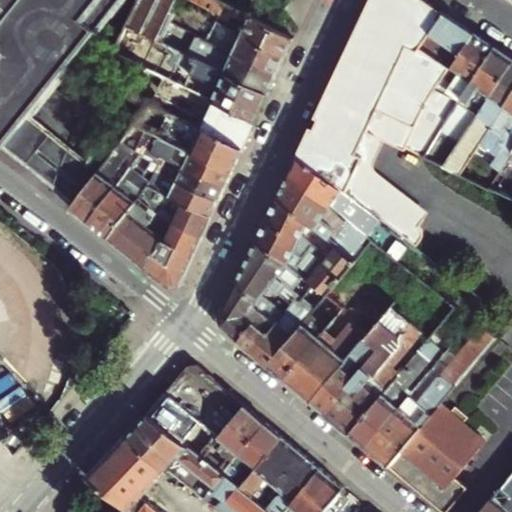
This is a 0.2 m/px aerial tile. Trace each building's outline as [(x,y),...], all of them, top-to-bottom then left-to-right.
[(31,114),(121,0),(0,0),(0,138),(7,144),(16,132),(43,153),(47,127),(31,114)] [(258,121),(265,105),(270,94),(212,66),(161,42),(178,0),(139,0),(116,55),(146,69),(200,94),(207,79),(220,86),(213,100),(258,121)] [(192,0),(219,14),(223,2),(219,0),(192,0)] [(477,32),(429,0),(372,0),(339,69),(448,120),(454,111),(462,100),(462,99),(454,95),(439,88),(446,79),(477,32)] [(219,14),(233,21),(238,9),(223,2),(219,14)] [(287,57),(296,39),(238,9),(233,21),(248,29),(244,37),(287,57)] [(225,39),(240,46),(244,37),(229,30),(225,39)] [(462,99),(497,46),(477,32),(446,79),(458,87),(454,95),(462,99)] [(279,76),(287,57),(244,37),(240,46),(235,55),(279,76)] [(481,112),(511,66),(511,56),(497,46),(462,99),(462,100),(471,106),(481,112)] [(279,76),(235,55),(220,48),(212,66),(270,94),(279,76)] [(461,173),(491,127),(511,95),(511,66),(481,112),(462,140),(443,128),(424,155),(461,173)] [(186,121),(245,148),(258,121),(213,100),(200,94),(146,69),(132,95),(152,105),(157,96),(190,111),(186,121)] [(311,126),(298,153),(364,205),(407,238),(416,245),(422,237),(423,231),(422,229),(419,225),(401,208),(399,211),(365,179),(368,176),(358,167),(364,155),(357,152),(368,130),(405,148),(406,145),(422,153),(421,154),(424,155),(443,128),(448,120),(339,69),(316,116),(319,118),(315,128),(311,126)] [(200,94),(213,100),(220,86),(207,79),(200,94)] [(511,151),(511,95),(491,127),(503,135),(498,143),(504,146),(501,151),(509,156),(511,151)] [(186,121),(190,111),(157,96),(152,105),(186,121)] [(454,111),(463,117),(471,106),(462,100),(454,111)] [(235,171),(245,148),(186,121),(152,105),(137,125),(161,137),(166,124),(198,140),(193,152),(235,171)] [(228,186),(235,171),(193,152),(161,137),(137,125),(122,144),(131,148),(156,158),(161,159),(162,156),(228,186)] [(71,207),(90,222),(118,187),(111,182),(130,156),(127,153),(131,148),(122,144),(71,207)] [(364,205),(298,153),(287,175),(343,218),(350,223),(364,205)] [(111,182),(118,187),(138,162),(130,156),(111,182)] [(220,201),(228,186),(162,156),(161,159),(155,170),(220,201)] [(145,176),(150,180),(155,170),(161,159),(156,158),(145,176)] [(214,216),(220,201),(155,170),(150,180),(151,182),(214,216)] [(334,229),(343,218),(287,175),(277,198),(355,260),(367,246),(363,244),(368,237),(363,233),(353,245),(334,229)] [(175,222),(204,236),(214,216),(151,182),(150,180),(144,188),(159,200),(170,206),(165,217),(169,219),(174,208),(180,211),(175,222)] [(90,222),(107,236),(126,211),(134,200),(118,187),(90,222)] [(328,293),(355,260),(277,198),(257,239),(315,283),(328,293)] [(172,228),(166,225),(169,219),(165,217),(162,223),(134,200),(126,211),(160,239),(195,256),(204,236),(175,222),(172,228)] [(195,256),(160,239),(126,211),(107,236),(172,288),(181,285),(195,256)] [(363,244),(367,246),(372,240),(368,237),(363,244)] [(303,297),(315,283),(257,239),(237,281),(259,298),(274,280),(297,298),(300,301),(303,297)] [(254,323),(268,333),(287,310),(293,303),(297,298),(274,280),(259,298),(237,281),(226,304),(220,316),(223,326),(240,340),(254,323)] [(303,297),(316,307),(328,293),(315,283),(303,297)] [(432,335),(394,303),(383,316),(422,347),(432,335)] [(240,340),(269,364),(303,322),(287,310),(268,333),(254,323),(240,340)] [(351,433),(419,350),(422,347),(383,316),(369,333),(365,337),(378,348),(366,363),(355,376),(326,411),(351,433)] [(320,337),(323,334),(305,319),(303,322),(269,364),(286,378),(320,337)] [(286,378),(313,400),(365,337),(369,333),(352,319),(330,345),(320,337),(286,378)] [(326,411),(355,376),(347,370),(359,356),(366,363),(378,348),(365,337),(313,400),(326,411)] [(367,446),(410,395),(404,390),(430,359),(419,350),(351,433),(367,446)] [(440,402),(462,375),(450,366),(445,372),(443,370),(417,401),(410,395),(367,446),(389,464),(440,402)] [(389,464),(447,511),(448,511),(470,486),(458,476),(488,439),(464,421),(469,415),(455,404),(451,410),(440,402),(389,464)] [(224,473),(234,461),(268,422),(249,406),(223,436),(226,439),(218,448),(229,457),(219,469),(224,473)] [(149,414),(129,435),(168,469),(172,465),(183,453),(222,484),(228,476),(224,473),(219,469),(149,414)] [(234,461),(251,475),(284,436),(268,422),(234,461)] [(168,469),(129,435),(90,476),(136,511),(273,511),(267,506),(258,500),(241,487),(236,483),(228,476),(222,484),(212,495),(232,511),(162,511),(142,497),(168,469)] [(223,436),(214,446),(218,448),(226,439),(223,436)] [(266,477),(273,483),(301,450),(284,436),(251,475),(245,482),(241,487),(258,500),(262,495),(255,490),(266,477)] [(267,506),(273,511),(283,511),(322,467),(301,450),(273,483),(272,483),(282,491),(279,492),(267,506)] [(224,473),(228,476),(236,483),(240,479),(245,482),(251,475),(234,461),(224,473)] [(322,467),(283,511),(322,511),(345,486),(322,467)] [(511,511),(511,475),(481,511),(511,511)]
